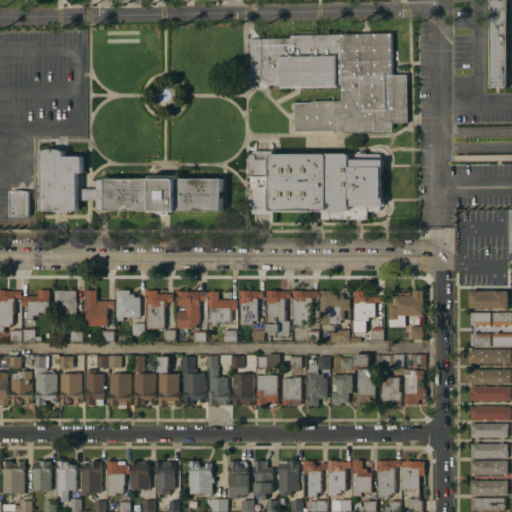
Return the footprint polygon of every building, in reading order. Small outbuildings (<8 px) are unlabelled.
[(490,0),(508,0),(508,89),(490,89),(490,0)] [(393,32),(394,74),(409,74),(409,122),(394,122),(394,131),(335,132),(335,130),(296,131),(296,102),(313,102),(313,100),(343,100),(342,84),(338,84),(338,85),(282,86),(282,84),(271,84),(269,84),(266,83),(262,80),(261,78),(259,74),(254,74),(253,74),(252,72),(252,40),(252,39),(253,38),(292,37),(292,34),(393,32)] [(170,210),(170,213),(169,214),(168,215),(166,215),(164,215),(163,215),(162,214),(161,213),(161,210),(155,210),(154,210),(153,209),(107,210),(107,208),(98,209),(98,199),(79,200),(79,208),(79,209),(78,210),(76,210),(46,210),(44,210),(43,209),(43,207),(44,151),(49,149),(52,148),(58,148),(63,150),(66,151),(65,155),(82,156),(83,156),(84,156),(84,158),(84,170),(84,171),(83,172),(79,172),(79,188),(98,188),(98,178),(152,178),(152,175),(178,175),(178,178),(224,178),(224,210),(170,210)] [(274,150),(274,153),(379,153),(381,153),(382,154),(381,159),(384,159),(385,161),(385,163),(384,166),(383,166),(382,197),(384,197),(385,200),(385,202),(384,205),(382,204),(382,208),(381,209),(380,210),(369,210),(369,216),(369,218),(368,218),(366,219),(323,218),(323,210),(274,210),(274,213),(255,213),(255,210),(253,209),(252,208),(251,207),(251,187),(254,187),(255,176),(251,176),(252,156),(252,154),(253,153),(255,153),(255,150),(274,150)] [(11,191),(13,191),(16,190),(19,190),(23,190),(30,191),(30,216),(11,216),(11,191)] [(0,290),(5,291),(21,291),(21,298),(14,298),(14,302),(13,302),(13,308),(14,308),(14,311),(13,311),(13,326),(10,326),(10,327),(4,327),(4,332),(0,332),(0,290)] [(37,297),(37,290),(49,290),(48,313),(38,313),(38,316),(33,316),(33,320),(27,320),(27,306),(22,306),(22,296),(37,297)] [(75,291),(75,293),(76,293),(75,317),(62,317),(63,311),(54,310),(54,290),(75,291)] [(106,326),(85,326),(85,309),(85,292),(84,292),(84,290),(96,290),(96,301),(113,301),(113,309),(106,309),(106,326)] [(470,308),(470,290),(508,291),(508,308),(470,308)] [(122,317),(122,321),(116,321),(116,317),(116,291),(129,291),(129,295),(132,295),(133,295),(134,296),(134,297),(140,298),(139,317),(122,317)] [(146,317),(147,317),(147,304),(146,304),(146,291),(157,291),(157,294),(172,294),(172,303),(165,303),(165,307),(164,307),(164,314),(165,314),(165,317),(164,317),(164,329),(146,329),(146,317)] [(208,305),(207,305),(208,292),(211,292),(211,291),(215,291),(215,292),(218,292),(218,300),(236,300),(236,312),(230,312),(230,321),(228,321),(228,323),(224,323),(224,324),(216,324),(216,321),(213,321),(213,320),(208,320),(208,305)] [(240,304),(239,304),(239,291),(250,291),(263,291),(263,298),(257,298),(257,321),(252,321),(252,325),(240,324),(240,304)] [(277,291),(290,291),(290,299),(284,299),(284,321),(288,321),(288,332),(288,336),(277,336),(277,333),(266,333),(266,324),(266,291),(277,291)] [(293,300),(292,300),(292,292),(291,292),(291,291),(318,291),(318,298),(311,298),(311,302),(310,302),(309,323),(307,323),(307,328),(292,327),(293,300)] [(333,291),(333,295),(343,295),(343,299),(349,299),(349,310),(343,310),(343,320),(339,320),(339,324),(330,324),(330,325),(319,325),(319,305),(319,291),(333,291)] [(354,303),(353,303),(353,291),(363,291),(363,296),(366,296),(366,297),(380,297),(380,302),(375,302),(375,317),(368,317),(368,321),(365,321),(365,332),(352,332),(352,321),(353,321),(354,303)] [(422,316),(404,316),(404,327),(387,327),(388,297),(392,297),(392,296),(408,296),(411,296),(411,291),(422,291),(422,316)] [(178,312),(185,312),(186,306),(177,306),(177,295),(177,294),(177,292),(205,292),(205,301),(199,301),(199,323),(198,323),(198,324),(196,324),(196,328),(183,328),(183,329),(177,329),(178,312)] [(491,312),(491,325),(476,325),(476,327),(473,327),(473,325),(471,325),(471,312),(491,312)] [(511,312),(511,325),(498,325),(498,326),(495,326),(495,325),(493,325),(493,312),(511,312)] [(143,324),(143,335),(140,335),(140,339),(135,339),(136,335),(132,335),(132,332),(128,332),(128,327),(132,327),(132,323),(143,324)] [(410,327),(422,326),(422,340),(410,340),(410,327)] [(22,328),(34,328),(34,337),(40,337),(40,341),(22,341),(22,328)] [(70,328),(82,328),(82,341),(70,341),(70,328)] [(383,328),(383,342),(372,342),(372,340),(370,340),(370,328),(383,328)] [(10,330),(21,330),(21,341),(10,341),(10,330)] [(113,341),(102,341),(102,330),(113,330),(113,334),(114,334),(114,341),(113,341)] [(164,330),(174,330),(175,341),(164,342),(164,330)] [(236,330),(236,341),(223,341),(224,330),(236,330)] [(252,330),(263,330),(263,342),(252,341),(252,330)] [(307,330),(318,330),(318,342),(306,342),(307,330)] [(349,330),(348,342),(330,342),(330,330),(349,330)] [(194,331),(205,331),(205,341),(194,341),(194,331)] [(471,346),(471,333),(473,333),(473,332),(476,332),(476,333),(491,333),(491,346),(471,346)] [(511,346),(493,346),(493,333),(496,333),(496,332),(499,332),(499,333),(511,333),(511,346)] [(471,363),(471,362),(470,362),(470,357),(471,357),(471,352),(469,352),(469,350),(471,350),(471,349),(511,349),(511,363),(471,363)] [(257,357),(266,357),(266,354),(279,354),(279,368),(257,368),(257,357)] [(391,355),(391,354),(402,354),(402,365),(392,364),(391,369),(379,368),(379,355),(391,355)] [(412,364),(412,354),(425,354),(425,364),(412,364)] [(35,355),(45,355),(45,368),(35,368),(35,355)] [(232,355),(242,355),(242,368),(232,368),(232,355)] [(369,355),(369,367),(357,367),(357,369),(355,369),(355,355),(369,355)] [(60,356),(72,356),(73,369),(60,369),(60,356)] [(109,368),(96,368),(96,356),(108,356),(109,356),(109,368)] [(120,356),(120,368),(109,368),(109,356),(120,356)] [(133,356),(144,356),(144,372),(133,372),(133,356)] [(183,374),(183,356),(193,356),(193,369),(196,369),(196,374),(199,374),(199,372),(203,372),(203,374),(204,374),(204,386),(206,386),(206,388),(204,388),(204,403),(198,403),(198,400),(193,400),(193,404),(192,404),(192,405),(183,405),(183,374)] [(208,392),(209,392),(209,368),(207,368),(207,356),(216,356),(216,365),(218,365),(218,377),(227,377),(227,389),(228,389),(228,405),(208,405),(208,392)] [(11,357),(21,357),(21,369),(11,369),(11,357)] [(158,357),(169,357),(169,364),(170,364),(170,366),(168,366),(168,373),(158,373),(158,357)] [(289,357),(301,357),(301,368),(289,368),(289,357)] [(307,373),(308,373),(308,364),(317,364),(317,357),(329,357),(329,369),(317,369),(317,375),(323,374),(323,378),(326,378),(326,399),(318,399),(318,406),(307,406),(307,373)] [(339,369),(339,357),(351,357),(351,369),(339,369)] [(359,388),(358,388),(358,369),(369,369),(369,374),(375,374),(375,402),(369,402),(369,406),(365,406),(365,407),(360,407),(360,406),(356,406),(356,396),(359,396),(359,388)] [(408,369),(408,370),(421,370),(421,375),(421,388),(423,388),(424,400),(418,401),(418,405),(403,405),(403,375),(401,375),(401,369),(408,369)] [(470,383),(469,383),(469,380),(470,380),(470,376),(469,376),(469,370),(470,370),(470,369),(511,370),(511,384),(470,383)] [(85,370),(95,370),(95,374),(103,374),(103,406),(95,406),(95,405),(85,405),(85,370)] [(11,380),(12,380),(12,373),(17,373),(17,371),(32,371),(32,383),(33,383),(33,403),(26,403),(26,400),(23,400),(23,401),(22,402),(21,402),(21,405),(11,405),(11,380)] [(0,373),(8,373),(8,406),(2,406),(2,404),(0,404),(0,373)] [(36,374),(57,374),(57,401),(56,402),(55,403),(53,403),(52,402),(51,400),(46,400),(46,406),(36,406),(36,374)] [(60,374),(81,374),(81,403),(76,403),(76,400),(72,400),(71,401),(70,402),(69,402),(69,406),(60,406),(60,374)] [(109,374),(131,374),(131,406),(126,406),(126,408),(118,408),(118,406),(110,406),(109,374)] [(134,374),(155,374),(155,403),(149,403),(149,400),(144,400),(145,404),(143,404),(143,405),(134,405),(134,374)] [(158,374),(178,374),(178,392),(179,392),(179,405),(173,405),(167,405),(158,405),(158,374)] [(233,374),(252,374),(252,392),(253,392),(253,405),(233,405),(233,374)] [(332,375),(352,375),(352,393),(349,393),(349,403),(342,403),(342,404),(339,404),(339,405),(335,405),(335,404),(332,404),(332,375)] [(257,376),(277,376),(277,404),(272,404),(272,408),(266,407),(266,406),(256,406),(256,391),(257,391),(257,376)] [(282,378),(294,378),(294,377),(301,377),(300,405),(282,405),(282,378)] [(381,377),(399,377),(399,392),(401,392),(401,401),(380,401),(380,394),(382,394),(381,377)] [(511,386),(511,400),(504,400),(504,401),(477,401),(477,400),(471,400),(471,386),(511,386)] [(471,420),(471,407),(478,407),(478,406),(504,406),(510,406),(510,420),(471,420)] [(508,437),(503,437),(503,438),(500,438),(500,437),(479,437),(479,439),(475,439),(475,437),(471,437),(471,423),(508,423),(508,437)] [(471,443),(475,443),(475,442),(479,442),(479,443),(500,443),(500,442),(503,442),(503,443),(508,443),(508,457),(471,457),(471,443)] [(371,492),(367,492),(367,494),(363,494),(363,492),(361,492),(361,496),(352,496),(352,461),(355,461),(355,459),(359,459),(359,460),(362,460),(362,468),(367,468),(367,472),(371,472),(371,492)] [(401,461),(404,461),(406,459),(408,459),(410,461),(420,461),(424,461),(424,476),(419,476),(419,489),(401,489),(401,461)] [(131,489),(131,461),(139,460),(139,462),(149,462),(150,489),(131,489)] [(327,460),(337,460),(337,461),(350,461),(350,467),(345,467),(345,490),(340,490),(340,493),(336,493),(336,495),(328,495),(327,460)] [(377,471),(377,460),(387,460),(400,460),(400,467),(394,467),(394,494),(392,494),(392,495),(389,495),(389,497),(377,497),(377,471)] [(471,474),(471,460),(508,460),(508,474),(471,474)] [(23,473),(25,473),(25,478),(23,478),(23,493),(18,493),(18,495),(16,495),(16,493),(3,493),(3,461),(12,461),(12,464),(17,464),(17,461),(23,461),(23,473)] [(50,490),(33,490),(33,463),(39,463),(39,461),(50,461),(50,490)] [(57,461),(68,461),(68,462),(69,462),(70,463),(70,464),(76,464),(76,490),(68,490),(68,501),(57,501),(57,461)] [(82,464),(89,464),(89,461),(101,461),(100,492),(93,492),(93,495),(81,495),(82,464)] [(107,461),(117,461),(117,465),(129,465),(129,473),(124,473),(124,485),(123,485),(123,493),(115,493),(115,496),(107,496),(107,461)] [(156,474),(155,474),(155,461),(174,461),(174,488),(173,488),(173,490),(169,490),(170,494),(156,494),(156,474)] [(211,477),(214,477),(214,482),(212,482),(212,493),(211,493),(211,495),(206,495),(206,493),(189,493),(189,461),(199,461),(199,463),(200,464),(201,465),(201,466),(204,466),(204,463),(212,463),(211,477)] [(229,461),(245,461),(247,463),(247,475),(249,475),(249,495),(243,495),(243,498),(229,498),(229,461)] [(272,492),(268,492),(268,494),(265,494),(265,499),(259,499),(259,495),(254,495),(254,461),(267,461),(267,468),(272,468),(272,492)] [(278,461),(297,461),(297,491),(290,491),(290,494),(278,494),(278,461)] [(303,474),(303,461),(313,461),(313,463),(314,463),(315,464),(315,466),(320,466),(320,463),(326,463),(326,469),(321,469),(321,492),(316,492),(316,497),(303,497),(303,474)] [(508,494),(471,494),(471,480),(508,480),(508,494)] [(68,511),(68,502),(70,502),(70,498),(80,498),(80,511),(68,511)] [(408,511),(407,499),(419,498),(419,500),(422,500),(422,511),(408,511)] [(471,510),(471,498),(505,498),(505,510),(471,510)] [(227,499),(227,511),(211,511),(211,499),(227,499)] [(308,511),(308,500),(315,500),(315,499),(326,499),(326,511),(308,511)] [(331,511),(331,500),(339,500),(339,499),(350,499),(350,511),(331,511)] [(358,511),(358,506),(363,506),(363,500),(365,500),(365,499),(369,499),(369,500),(375,500),(375,511),(358,511)] [(55,511),(43,511),(43,500),(55,500),(55,511)] [(119,511),(119,500),(129,501),(129,511),(119,511)] [(142,511),(142,500),(154,500),(154,511),(142,511)] [(178,511),(169,511),(169,500),(178,500),(178,511)] [(240,511),(240,500),(253,500),(253,511),(240,511)] [(267,511),(267,500),(277,500),(277,511),(267,511)] [(290,511),(290,500),(302,500),(301,511),(290,511)] [(400,511),(390,511),(390,500),(400,500),(400,511)] [(15,511),(15,505),(19,505),(19,501),(31,501),(31,511),(15,511)] [(94,511),(94,501),(105,501),(105,511),(94,511)]
